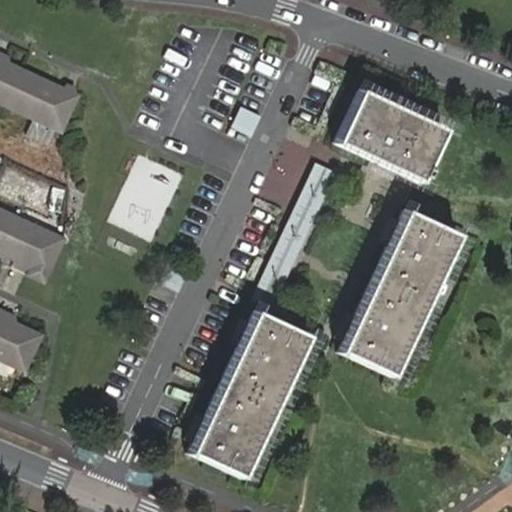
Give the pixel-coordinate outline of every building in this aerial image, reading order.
[(0,109),(67,141),(82,107),(0,67),(0,109)] [(327,139),(411,181),(437,129),(351,89),(327,139)] [(227,127),(248,136),(257,115),(236,106),(227,127)] [(106,222),(151,243),(183,174),(138,153),(106,222)] [(398,211),(334,352),(385,376),(449,235),(398,211)] [(0,260),(32,275),(28,283),(49,293),(69,248),(0,215),(0,260)] [(160,285),(176,291),(182,276),(166,269),(160,285)] [(248,313),(182,454),(234,478),(301,338),(248,313)] [(0,367),(29,380),(44,345),(0,325),(0,367)]
